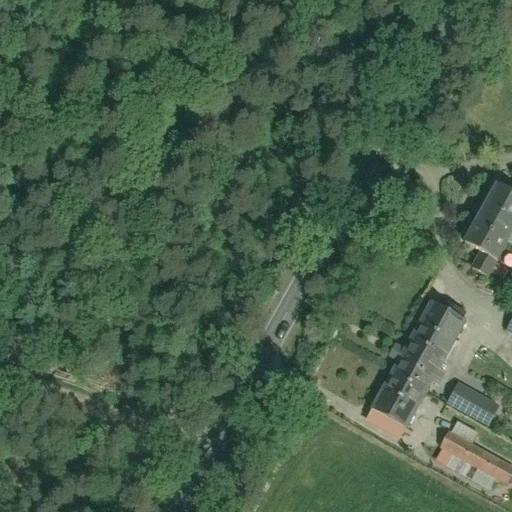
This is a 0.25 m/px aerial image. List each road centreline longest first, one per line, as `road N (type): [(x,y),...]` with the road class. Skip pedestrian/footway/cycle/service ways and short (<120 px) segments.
road 1 (tertiary): [(175,511),(460,0)]
road 2 (track): [(208,454),(0,387)]
